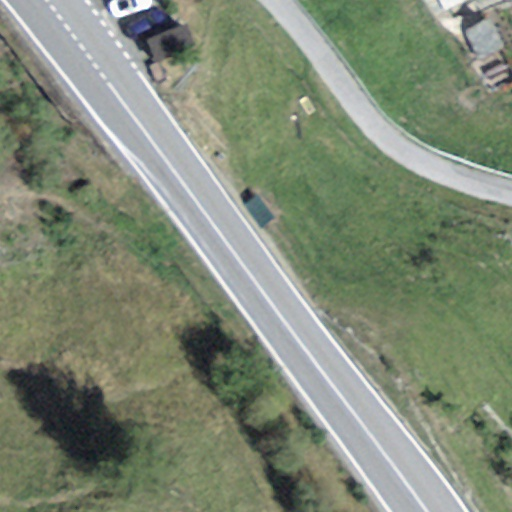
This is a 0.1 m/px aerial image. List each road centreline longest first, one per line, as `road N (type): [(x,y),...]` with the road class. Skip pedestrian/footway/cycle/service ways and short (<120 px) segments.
road 1 (secondary): [(46,0),(426,511)]
road 2 (residential): [(275,0),(391,142),(419,161),(511,192)]
